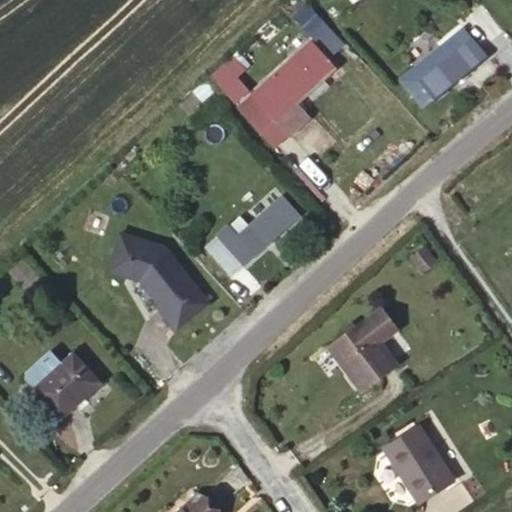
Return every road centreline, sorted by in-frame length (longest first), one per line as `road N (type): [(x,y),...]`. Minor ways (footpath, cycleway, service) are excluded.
road 1 (tertiary): [(207,383),(511,104)]
road 2 (tertiary): [(60,511),(207,383)]
road 3 (residential): [(207,383),(301,511)]
